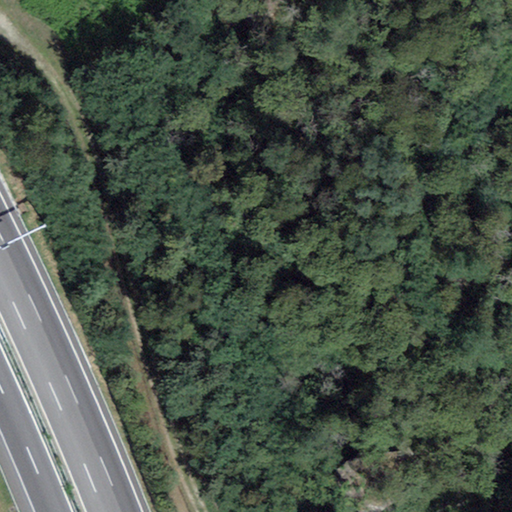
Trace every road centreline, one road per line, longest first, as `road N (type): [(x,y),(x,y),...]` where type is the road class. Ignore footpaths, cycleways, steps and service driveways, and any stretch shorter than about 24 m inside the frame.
road 1 (track): [(203,511),(73,101),(0,10)]
road 2 (motorway): [(113,511),(0,256)]
road 3 (motorway): [(0,398),(50,511)]
